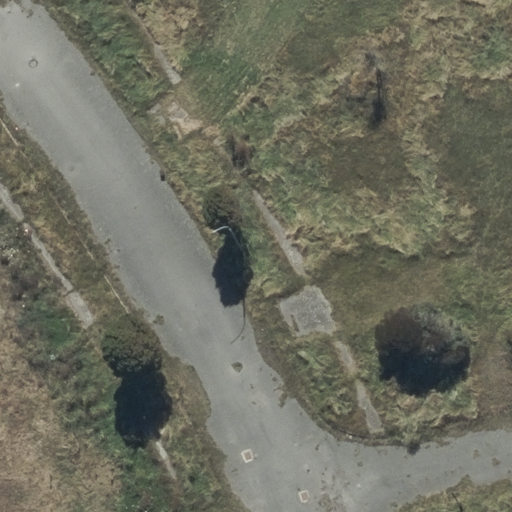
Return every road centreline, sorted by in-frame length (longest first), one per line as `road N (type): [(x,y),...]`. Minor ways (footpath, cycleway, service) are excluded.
road 1 (track): [(0,4),(232,327),(310,511)]
road 2 (track): [(306,495),(511,442)]
